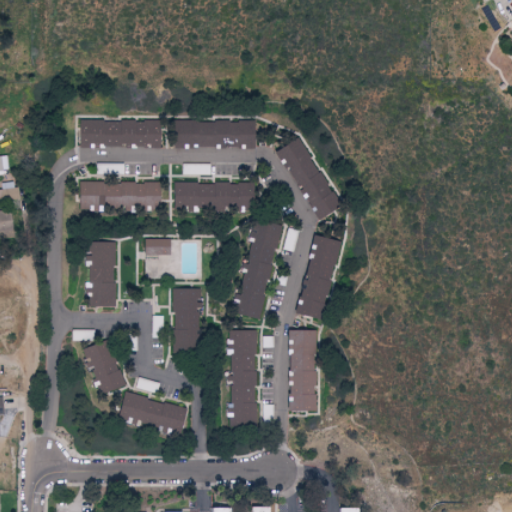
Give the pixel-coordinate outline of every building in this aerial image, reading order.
[(252,122),(170,120),(170,146),(251,148),(252,122)] [(157,121),(76,121),(76,148),(86,148),(86,147),(158,146),(157,121)] [(76,211),(97,212),(97,206),(157,209),(158,185),(77,182),(76,211)] [(171,182),(170,210),(251,212),(252,184),(171,182)] [(0,213),(0,238),(17,236),(15,212),(0,213)] [(254,217),(282,224),(275,248),(274,247),(270,263),(272,264),(268,279),(266,278),(262,294),(264,295),(258,318),(232,311),(234,301),(238,302),(238,300),(232,298),(234,291),(239,293),(240,290),(237,290),(242,270),(244,271),(245,269),(240,267),(242,261),(247,262),(248,258),(247,258),(251,241),(253,241),(254,237),(249,236),(250,231),(255,232),(256,229),(252,228),(254,217)] [(338,242),(316,237),(311,261),(307,260),(297,306),(295,315),(321,321),(338,242)] [(144,238),(170,238),(170,253),(144,253),(144,238)] [(115,241),(115,264),(113,264),(113,282),(115,282),(115,305),(87,305),(87,291),(86,291),(86,287),(91,287),(91,282),(89,282),(89,264),(91,263),(91,260),(85,260),(85,254),(90,254),(90,252),(85,251),(85,240),(115,241)] [(172,287),(200,287),(200,297),(196,297),(196,301),(201,301),(201,306),(196,306),(196,310),(199,310),(199,352),(171,352),(172,328),(174,328),(174,311),(172,311),(172,287)] [(227,329),(255,328),(255,353),(254,353),(254,369),(255,369),(256,384),(253,384),(253,402),(255,402),(255,426),(228,426),(228,416),(226,416),(225,402),(229,402),(229,384),(232,384),(232,380),(227,380),(227,375),(233,375),(233,370),(231,370),(231,353),(233,353),(233,348),(226,348),(225,337),(227,337),(227,329)] [(314,412),(316,331),(290,331),(288,411),(314,412)] [(82,348),(106,339),(118,368),(119,367),(125,384),(103,393),(97,380),(92,383),(90,378),(94,377),(91,369),(93,368),(92,365),(87,367),(85,361),(87,361),(82,348)] [(124,390),(147,396),(147,398),(163,403),(163,401),(187,407),(180,435),(166,431),(165,432),(160,431),(160,430),(140,422),(139,427),(135,425),(134,424),(132,423),(130,425),(124,423),(125,420),(117,418),(124,390)] [(260,424),(271,424),(271,405),(261,405),(260,424)]
